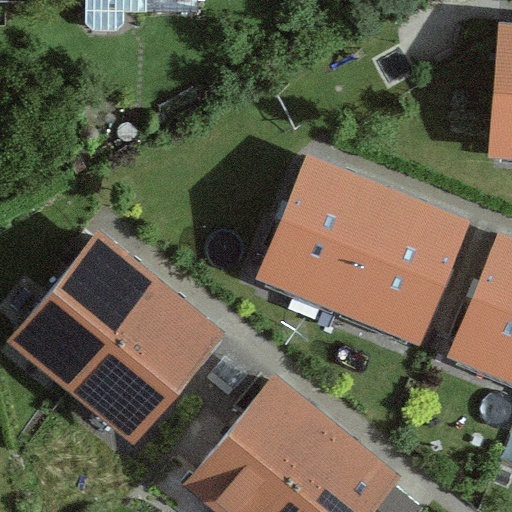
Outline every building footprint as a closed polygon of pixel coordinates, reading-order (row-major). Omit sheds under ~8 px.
[(145,0),(85,0),(85,21),(92,28),(115,29),(123,22),(123,9),(145,8),(145,0)] [(145,0),(145,8),(198,10),(198,0),(145,0)] [(495,142),(511,143),(511,27),(504,27),(495,142)] [(341,297),(385,189),(309,158),(265,266),(341,297)] [(385,189),(341,297),(417,328),(461,220),(385,189)] [(18,328),(77,376),(153,283),(94,235),(18,328)] [(456,344),(511,367),(511,241),(500,236),(456,344)] [(213,332),(153,283),(77,376),(137,425),(213,332)] [(194,471),(243,511),(259,511),(329,427),(270,379),(194,471)] [(358,511),(370,498),(387,478),(388,475),(329,427),(259,511),(358,511)] [(387,478),(370,498),(387,511),(411,511),(418,504),(387,478)]
